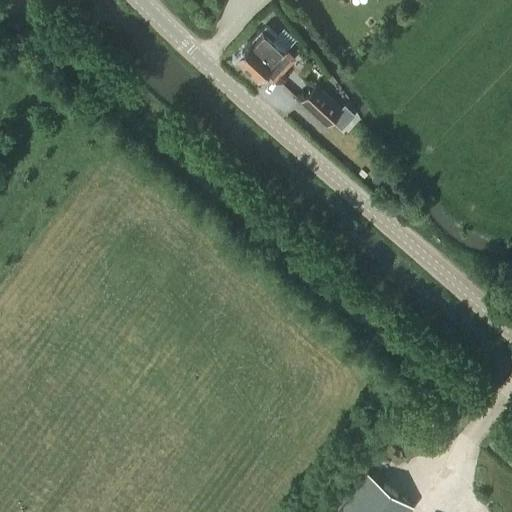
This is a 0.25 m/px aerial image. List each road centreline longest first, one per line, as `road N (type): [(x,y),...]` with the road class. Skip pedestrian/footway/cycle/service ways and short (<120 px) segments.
road 1 (track): [(18,0),(511,437)]
road 2 (tertiary): [(511,334),(137,0)]
